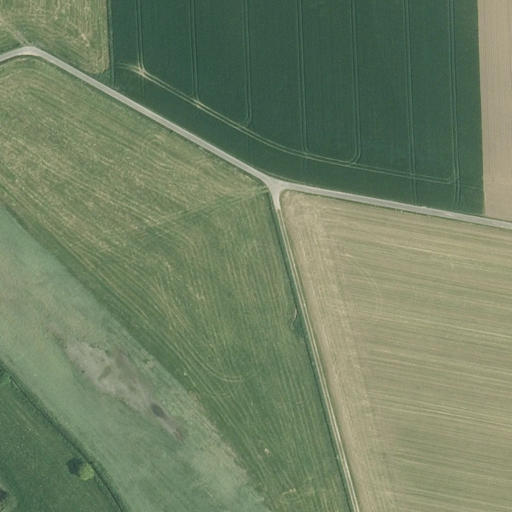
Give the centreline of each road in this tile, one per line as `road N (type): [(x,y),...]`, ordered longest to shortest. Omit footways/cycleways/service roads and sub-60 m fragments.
road 1 (unclassified): [(511,227),(275,185),(44,56),(0,60)]
road 2 (track): [(358,511),(275,185)]
